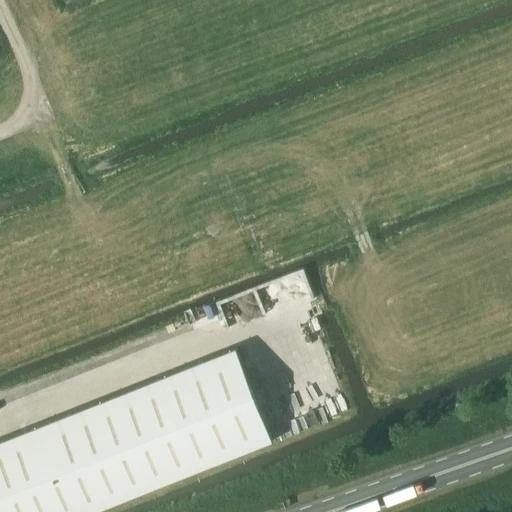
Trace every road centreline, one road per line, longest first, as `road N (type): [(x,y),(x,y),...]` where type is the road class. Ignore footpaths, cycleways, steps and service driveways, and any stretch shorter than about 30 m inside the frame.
road 1 (track): [(0,418),(231,330)]
road 2 (primary): [(336,511),(511,447)]
road 3 (track): [(0,6),(31,79),(32,101),(23,121),(0,133)]
